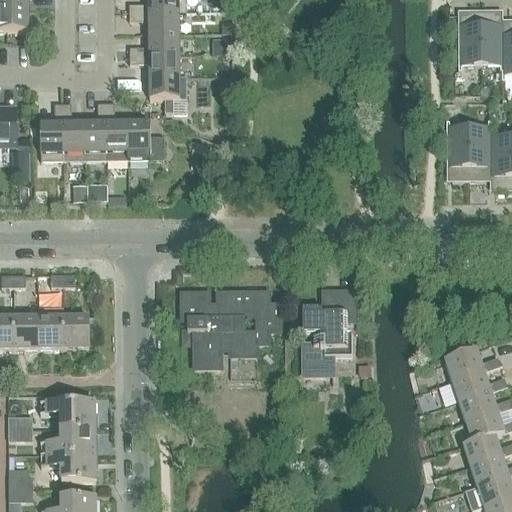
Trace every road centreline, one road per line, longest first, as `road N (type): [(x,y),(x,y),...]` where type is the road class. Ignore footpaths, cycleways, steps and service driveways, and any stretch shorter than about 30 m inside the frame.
road 1 (unclassified): [(132,245),(511,243)]
road 2 (unclassified): [(133,381),(132,245)]
road 3 (residential): [(0,384),(133,381)]
road 4 (unclassified): [(0,246),(132,245)]
road 5 (unclassified): [(135,511),(133,381)]
